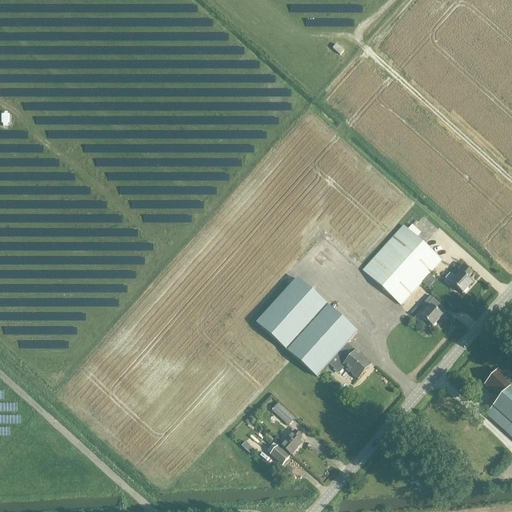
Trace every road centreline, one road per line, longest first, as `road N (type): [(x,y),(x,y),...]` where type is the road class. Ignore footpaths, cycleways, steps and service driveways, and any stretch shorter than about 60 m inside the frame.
road 1 (unclassified): [(313,511),(511,289)]
road 2 (unknown): [(321,251),(367,300),(382,358),(415,385),(448,390),(511,449)]
road 3 (track): [(392,0),(354,39),(511,179)]
road 4 (track): [(0,373),(152,511)]
road 5 (track): [(0,103),(118,204)]
